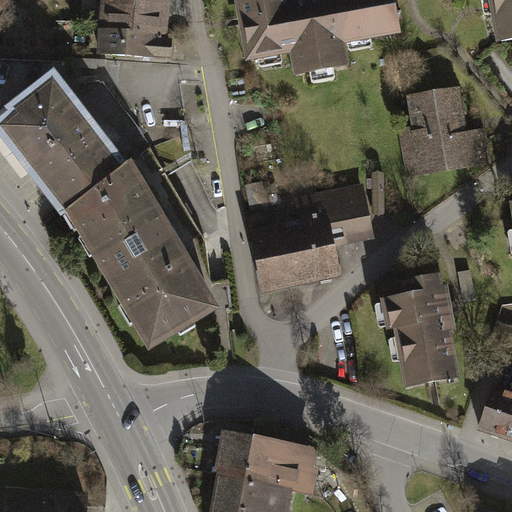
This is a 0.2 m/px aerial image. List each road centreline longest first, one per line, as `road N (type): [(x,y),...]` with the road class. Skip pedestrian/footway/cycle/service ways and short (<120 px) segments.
road 1 (residential): [(195,0),(250,302),(281,347)]
road 2 (residential): [(281,347),(431,222),(511,172)]
road 3 (primary): [(115,408),(0,227)]
road 4 (residential): [(115,408),(196,394),(275,396)]
road 5 (residential): [(393,432),(511,473)]
road 6 (residential): [(275,396),(393,432)]
